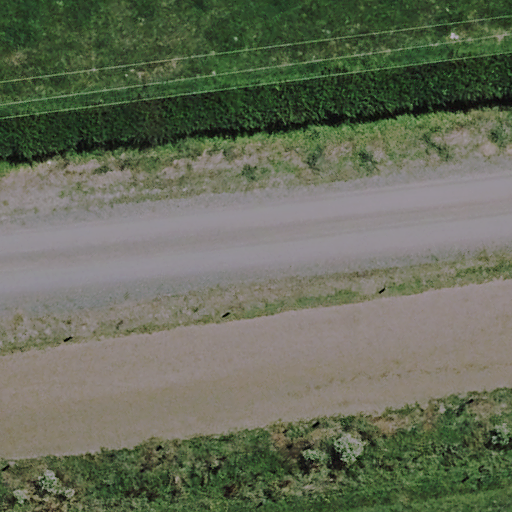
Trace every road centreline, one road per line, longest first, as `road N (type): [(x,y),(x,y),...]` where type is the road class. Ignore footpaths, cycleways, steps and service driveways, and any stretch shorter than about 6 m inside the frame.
road 1 (track): [(0,427),(511,342)]
road 2 (unclassified): [(511,183),(0,251)]
